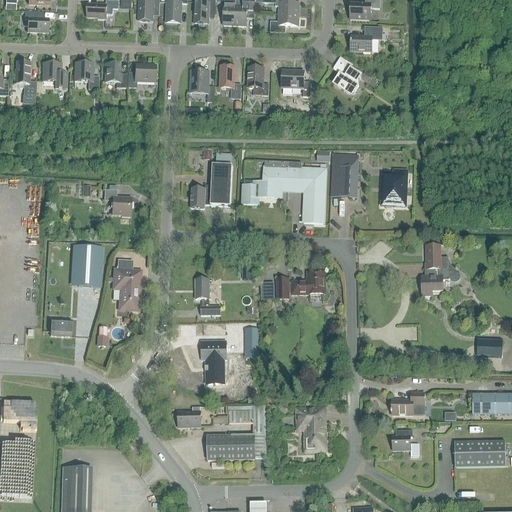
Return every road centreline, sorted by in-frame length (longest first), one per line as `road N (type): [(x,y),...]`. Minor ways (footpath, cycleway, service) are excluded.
road 1 (unclassified): [(191,500),(318,490),(345,476),(354,446),(350,268),(343,252),(325,245),(167,239)]
road 2 (residential): [(174,49),(303,54),(322,42),(329,0)]
road 3 (unclassified): [(167,239),(174,49)]
road 4 (unclassified): [(167,239),(158,348),(116,399)]
road 5 (tertiary): [(191,500),(116,399)]
road 6 (tertiary): [(116,399),(74,374),(0,367)]
